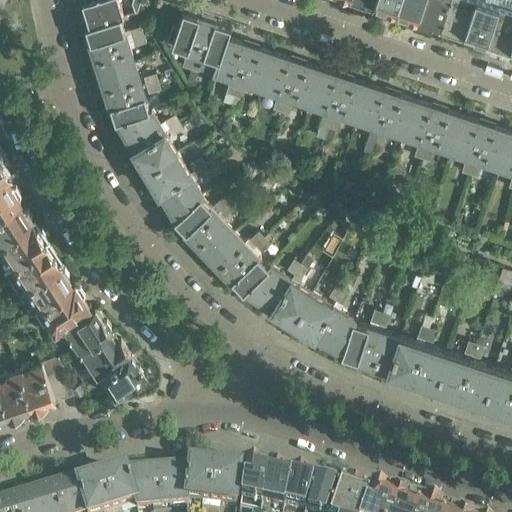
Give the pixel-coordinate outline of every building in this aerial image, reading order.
[(82,0),(89,23),(123,11),(120,1),(121,1),(121,0),(82,0)] [(132,0),(132,1),(134,8),(138,9),(141,0),(132,0)] [(374,0),(374,3),(376,3),(376,6),(386,9),(386,7),(397,10),(399,0),(374,0)] [(399,0),(397,10),(399,11),(398,13),(408,16),(409,14),(418,17),(423,0),(399,0)] [(423,0),(418,17),(420,18),(422,21),(428,23),(431,21),(441,24),(448,0),(423,0)] [(448,0),(441,24),(464,32),(474,0),(448,0)] [(474,0),(464,32),(487,39),(499,2),(499,0),(474,0)] [(511,0),(499,0),(499,2),(487,39),(510,47),(511,40),(511,0)] [(173,22),(168,37),(173,39),(172,43),(186,47),(185,49),(181,61),(180,64),(190,67),(191,65),(207,16),(183,8),(178,23),(173,22)] [(89,23),(86,24),(93,46),(130,34),(143,29),(142,24),(141,21),(127,25),(124,26),(121,14),(124,13),(123,11),(89,23)] [(191,65),(190,67),(198,70),(204,53),(206,54),(217,57),(220,59),(228,35),(231,24),(207,16),(191,65)] [(130,34),(93,46),(100,69),(137,58),(133,45),(147,40),(143,29),(130,34)] [(217,57),(213,70),(229,76),(224,90),(222,97),(230,99),(232,93),(237,78),(250,42),(228,35),(220,59),(217,57)] [(237,78),(232,93),(234,93),(241,96),(246,81),(262,87),(275,50),(250,42),(237,78)] [(275,50),(262,87),(277,92),(285,94),(298,58),(275,50)] [(137,58),(100,69),(107,92),(144,80),(137,58)] [(298,58),(285,94),(293,97),(309,102),(322,66),(298,58)] [(159,74),(156,66),(145,70),(147,78),(159,74)] [(322,66),(309,102),(324,107),(319,122),(315,133),(323,136),(324,132),(327,124),(332,110),(344,73),(322,66)] [(324,132),(323,136),(331,138),(333,134),(340,113),(341,113),(355,118),(368,81),(344,73),(332,110),(327,124),(324,132)] [(161,82),(159,74),(147,78),(150,86),(161,82)] [(144,80),(107,92),(116,119),(118,119),(150,108),(149,106),(146,95),(149,94),(144,80)] [(368,81),(355,118),(379,126),(391,89),(368,81)] [(391,89),(379,126),(402,134),(415,97),(391,89)] [(276,95),(270,112),(278,115),(283,98),(276,95)] [(415,97),(402,134),(425,141),(438,105),(415,97)] [(278,115),(277,118),(285,120),(291,101),(283,98),(278,115)] [(150,108),(118,119),(133,143),(166,124),(154,105),(149,106),(150,108)] [(438,105),(425,141),(449,149),(462,113),(438,105)] [(180,119),(176,112),(165,118),(169,125),(180,119)] [(462,113),(449,149),(473,157),(485,120),(475,117),(462,113)] [(184,127),(180,119),(169,125),(174,133),(184,127)] [(485,120),(473,157),(497,165),(510,129),(485,120)] [(133,143),(132,144),(147,167),(179,146),(172,134),(168,128),(166,124),(133,143)] [(374,140),(378,128),(370,126),(366,138),(374,140)] [(382,143),(386,131),(378,128),(374,140),(382,143)] [(511,129),(510,129),(497,165),(511,170),(511,129)] [(416,141),(413,153),(420,156),(424,144),(416,141)] [(420,156),(418,162),(426,164),(432,146),(424,144),(420,156)] [(179,146),(147,167),(161,191),(194,171),(193,169),(206,161),(201,155),(188,162),(179,146)] [(0,180),(10,174),(2,161),(3,157),(0,151),(0,180)] [(464,157),(460,169),(468,172),(472,160),(464,157)] [(472,160),(468,172),(476,174),(480,162),(472,160)] [(194,171),(161,191),(177,215),(201,193),(203,195),(206,191),(197,177),(210,169),(206,161),(193,169),(194,171)] [(0,211),(18,199),(21,197),(20,195),(21,191),(16,184),(12,184),(7,177),(11,174),(10,174),(0,180),(0,211)] [(346,181),(344,188),(353,191),(356,184),(346,181)] [(201,193),(177,215),(188,228),(186,229),(187,230),(192,235),(219,207),(229,197),(223,191),(213,201),(211,203),(203,195),(201,193)] [(219,207),(192,235),(209,253),(236,226),(225,214),(235,204),(229,197),(219,207)] [(18,199),(0,211),(0,241),(32,220),(31,218),(32,215),(29,209),(26,209),(18,199)] [(32,220),(0,241),(0,260),(5,268),(13,263),(46,241),(45,239),(47,235),(42,228),(38,228),(32,220)] [(236,226),(209,253),(226,271),(253,243),(255,245),(265,235),(260,229),(249,239),(236,226)] [(253,243),(226,271),(232,277),(234,275),(245,288),(269,264),(267,262),(260,254),(262,252),(260,251),(271,241),(265,235),(255,245),(253,243)] [(46,241),(13,263),(5,268),(19,290),(27,285),(60,263),(54,253),(56,249),(51,242),(47,242),(46,241)] [(295,257),(288,267),(294,271),(302,261),(295,257)] [(269,264),(245,288),(270,304),(273,306),(291,274),(293,273),(291,272),(271,259),(267,262),(269,264)] [(291,274),(273,306),(293,319),(306,297),(313,286),(301,278),(309,266),(302,261),(294,271),(293,273),(291,274)] [(60,263),(27,285),(19,290),(33,311),(41,306),(75,281),(73,282),(68,275),(69,271),(66,265),(62,265),(60,263)] [(75,281),(41,306),(33,311),(34,313),(36,311),(44,323),(46,321),(55,334),(65,326),(68,324),(67,322),(91,306),(84,294),(86,291),(81,283),(77,283),(75,281)] [(346,289),(339,284),(332,294),(339,299),(346,289)] [(306,297),(293,319),(317,333),(337,302),(313,286),(306,297)] [(353,294),(346,289),(339,299),(346,304),(353,294)] [(337,302),(317,333),(342,350),(353,318),(355,319),(357,314),(337,302)] [(68,324),(65,326),(81,351),(82,350),(111,330),(110,329),(111,325),(107,319),(103,319),(95,306),(68,324)] [(353,318),(342,350),(358,355),(358,358),(364,360),(377,323),(382,309),(372,306),(367,320),(366,323),(355,319),(353,318)] [(377,323),(364,360),(387,367),(399,331),(386,326),(391,312),(382,309),(377,323)] [(429,324),(421,321),(417,333),(425,335),(429,324)] [(437,327),(429,324),(425,335),(433,338),(437,327)] [(5,329),(8,339),(15,337),(11,327),(5,329)] [(111,330),(82,350),(97,372),(130,350),(121,337),(117,339),(111,330)] [(469,338),(465,349),(473,352),(476,345),(477,341),(480,333),(472,330),(469,338)] [(399,331),(387,367),(411,376),(424,339),(399,331)] [(472,355),(459,392),(483,399),(495,363),(481,358),(489,334),(480,331),(480,333),(477,341),(476,345),(473,352),(472,355)] [(424,339),(411,376),(435,383),(447,347),(424,339)] [(447,347),(435,383),(459,392),(472,355),(447,347)] [(130,350),(97,372),(97,373),(100,372),(117,396),(131,386),(134,387),(142,381),(142,378),(144,376),(127,353),(131,351),(130,350)] [(55,355),(42,359),(47,371),(65,365),(60,357),(55,355)] [(20,367),(19,367),(32,405),(35,407),(44,404),(45,400),(56,396),(47,371),(42,359),(32,363),(29,362),(27,363),(26,363),(23,364),(20,367)] [(495,363),(483,399),(508,407),(511,393),(511,365),(511,368),(495,363)] [(71,382),(65,365),(47,371),(56,396),(73,390),(71,382)] [(0,388),(9,412),(12,414),(21,412),(22,408),(32,405),(19,367),(8,371),(5,370),(4,370),(2,371),(0,371),(0,388)] [(84,391),(80,384),(73,388),(77,395),(84,391)] [(0,415),(9,412),(0,388),(0,415)] [(244,502),(243,511),(246,511),(262,511),(263,506),(268,478),(269,470),(264,469),(262,466),(253,464),(251,466),(248,465),(248,472),(248,473),(244,502)] [(188,469),(184,503),(189,503),(203,505),(201,511),(210,511),(212,506),(217,468),(191,465),(191,469),(188,469)] [(212,506),(210,511),(219,511),(220,507),(236,509),(241,471),(217,468),(212,506)] [(188,469),(159,472),(162,510),(162,511),(170,511),(171,509),(189,508),(189,503),(184,503),(188,469)] [(263,506),(262,511),(284,511),(285,511),(291,482),(293,475),(287,474),(285,471),(276,469),(274,471),(269,470),(268,478),(263,506)] [(126,470),(102,478),(105,488),(112,511),(121,511),(134,508),(139,506),(130,474),(127,474),(126,470)] [(159,472),(130,474),(139,506),(134,508),(135,511),(137,511),(154,511),(153,511),(162,511),(162,510),(159,472)] [(285,511),(284,511),(307,511),(314,487),(316,479),(309,477),(307,474),(298,472),(296,474),(294,474),(293,475),(291,482),(285,511)] [(307,511),(330,511),(333,504),(337,492),(339,485),(330,483),(328,479),(320,477),(317,479),(316,479),(314,487),(307,511)] [(77,483),(74,483),(78,496),(83,511),(112,511),(105,488),(102,478),(78,485),(77,483)] [(77,481),(53,488),(60,511),(83,511),(78,496),(74,483),(77,483),(77,481)] [(330,511),(364,511),(370,494),(371,492),(340,483),(339,485),(337,492),(333,504),(330,511)] [(364,511),(393,511),(399,496),(390,493),(389,489),(380,487),(377,489),(373,487),(371,492),(370,494),(364,511)] [(60,511),(53,488),(30,496),(34,511),(60,511)] [(34,511),(30,496),(6,503),(8,511),(34,511)] [(399,496),(393,511),(420,511),(423,504),(422,501),(413,498),(410,500),(399,496)] [(8,511),(6,503),(0,504),(0,511),(8,511)] [(423,504),(420,511),(448,511),(449,511),(424,503),(424,504),(423,504)]
